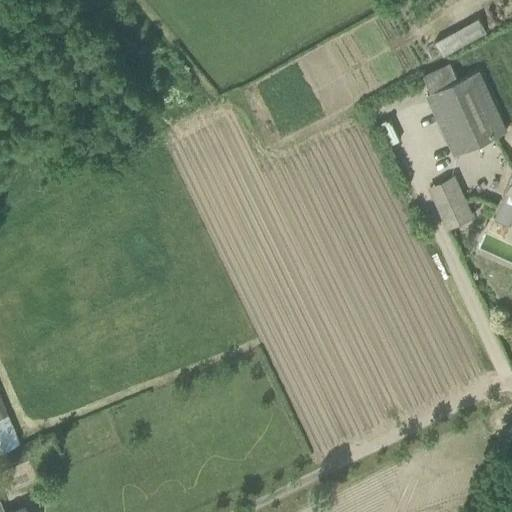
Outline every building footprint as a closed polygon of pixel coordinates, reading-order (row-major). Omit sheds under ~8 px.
[(445,53),(490,32),(483,17),(438,38),(445,53)] [(507,129),(499,111),(479,68),(459,77),(451,61),(424,74),(431,90),(428,92),(456,153),(507,129)] [(472,213),(465,198),(440,209),(447,224),(472,213)] [(0,449),(18,442),(0,396),(0,449)] [(28,459),(23,448),(11,453),(17,464),(28,459)] [(0,511),(27,511),(24,505),(7,511),(3,511),(0,502),(0,511)]
